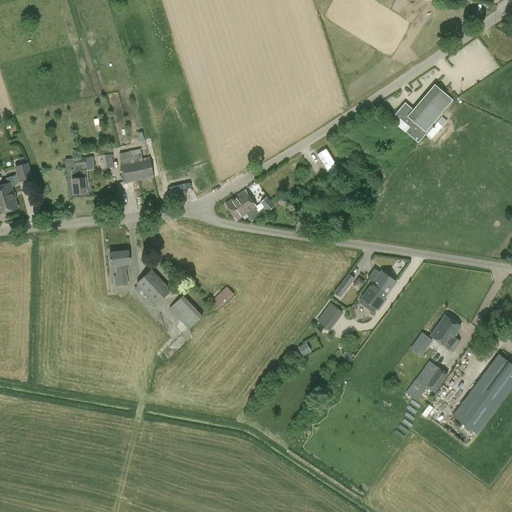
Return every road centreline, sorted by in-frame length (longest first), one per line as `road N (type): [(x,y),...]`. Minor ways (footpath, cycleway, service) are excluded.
road 1 (unclassified): [(191,210),(511,5)]
road 2 (unclassified): [(511,269),(248,228),(191,210)]
road 3 (unclassified): [(0,234),(191,210)]
